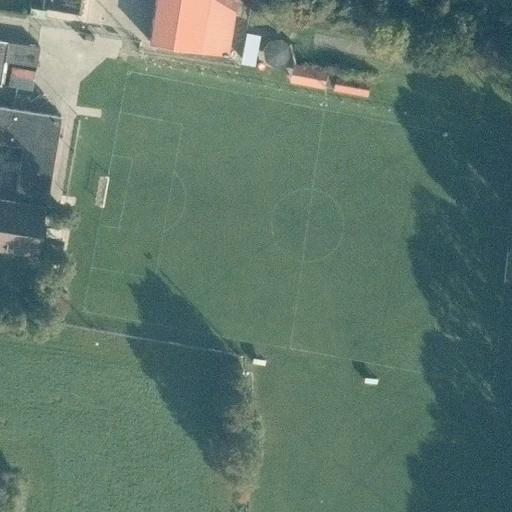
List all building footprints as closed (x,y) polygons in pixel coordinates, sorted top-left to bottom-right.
[(227,52),(236,0),(155,0),(149,39),(227,52)] [(284,64),(295,43),(273,32),(262,52),(284,64)] [(0,33),(0,79),(30,84),(37,39),(0,33)] [(329,66),(295,59),(292,78),(325,84),(329,66)] [(372,78),(338,71),(335,86),(369,93),(372,78)] [(65,116),(0,104),(0,140),(28,145),(19,195),(49,200),(65,116)] [(0,192),(0,245),(39,252),(49,200),(19,195),(0,192)]
